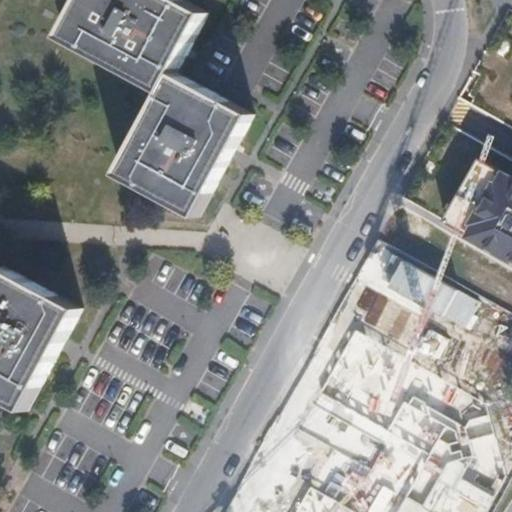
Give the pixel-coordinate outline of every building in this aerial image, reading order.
[(86,0),(67,38),(167,91),(176,75),(208,15),(179,0),(86,0)] [(253,117),(176,75),(167,91),(124,174),(199,215),(253,117)] [(511,174),(484,160),(450,223),(511,258),(511,174)] [(0,278),(0,396),(28,411),(63,344),(81,310),(5,269),(0,278)] [(488,405),(358,333),(321,396),(427,453),(395,511),(360,511),(310,486),(295,511),(491,511),(506,486),(488,405)]
